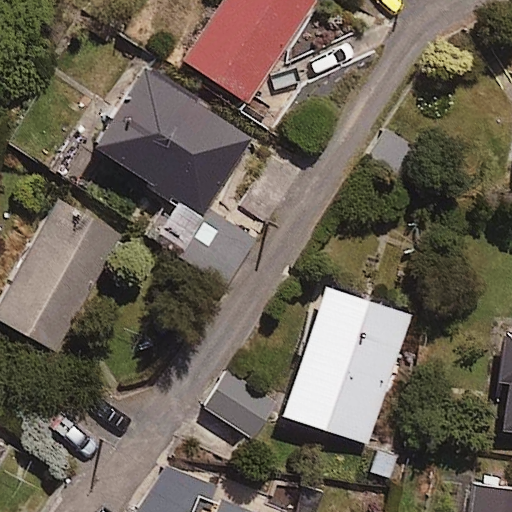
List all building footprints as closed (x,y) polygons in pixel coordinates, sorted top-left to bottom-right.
[(242,96),(305,0),(204,0),(172,50),(242,96)] [(202,199),(248,135),(134,55),(82,128),(173,192),(148,228),(218,278),(250,233),(202,199)] [(407,175),(423,150),(385,126),(369,151),(407,175)] [(0,310),(49,340),(118,227),(53,187),(0,273),(0,310)] [(372,440),(419,313),(330,281),(284,408),(372,440)] [(511,422),(511,322),(502,321),(488,419),(511,422)] [(226,369),(201,407),(251,439),(275,402),(226,369)] [(252,511),(223,500),(218,511),(252,511)]
